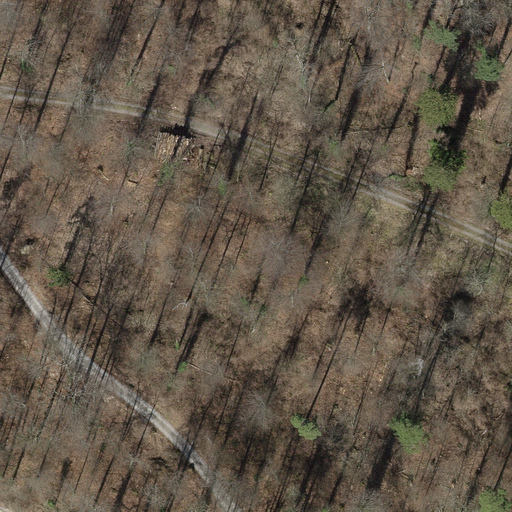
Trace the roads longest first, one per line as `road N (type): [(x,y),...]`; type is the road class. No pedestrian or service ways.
road 1 (track): [(511,251),(158,115),(0,88)]
road 2 (track): [(233,511),(197,460),(60,337),(0,254)]
